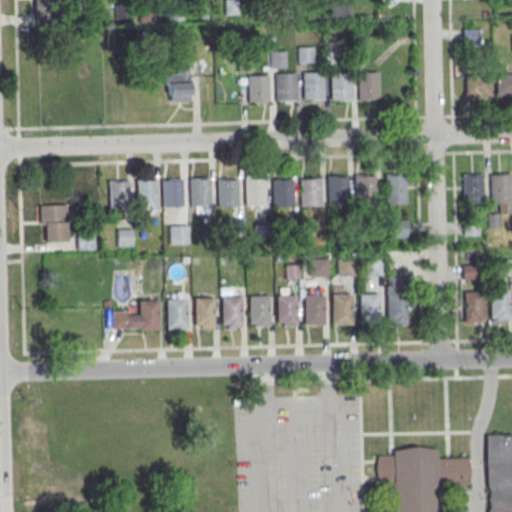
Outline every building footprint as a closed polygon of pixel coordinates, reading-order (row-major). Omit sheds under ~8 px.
[(53,0),(54,25),(35,26),(35,16),(33,16),(33,0),(53,0)] [(329,0),(347,0),(348,16),(329,16),(329,0)] [(277,1),(293,1),(294,18),(278,18),(277,1)] [(462,29),(477,29),(478,45),(463,45),(462,29)] [(297,46),(313,45),(313,63),(297,63),(297,46)] [(269,50),(285,50),(285,68),(269,68),(269,50)] [(187,100),(187,69),(163,69),(163,100),(187,100)] [(301,73),(322,72),(323,99),(302,100),(301,73)] [(357,73),(377,72),(378,100),(358,101),(357,73)] [(274,74),(294,73),(295,101),(275,101),(274,74)] [(329,74),(349,73),(350,101),(330,101),(329,74)] [(464,76),(490,75),(491,97),(465,98),(464,76)] [(494,75),(511,75),(511,96),(495,97),(494,75)] [(246,77),(266,76),(267,103),(247,104),(246,77)] [(384,175),(405,174),(406,202),(385,203),(384,175)] [(353,175),(373,175),(374,203),(354,204),(353,175)] [(462,175),(480,175),(481,203),(463,203),(462,175)] [(489,175),(507,175),(508,203),(490,203),(489,175)] [(326,177),(346,176),(347,204),(326,205),(326,177)] [(188,179),(208,178),(209,206),(189,207),(188,179)] [(216,179),(236,178),(237,207),(217,208),(216,179)] [(243,179),(264,178),(265,206),(244,207),(243,179)] [(299,179),(319,178),(320,206),(299,207),(299,179)] [(160,180),(180,179),(181,207),(161,208),(160,180)] [(271,179),(291,179),(292,207),(272,208),(271,179)] [(134,180),(155,180),(156,210),(135,211),(134,180)] [(107,182),(127,181),(128,210),(107,210),(107,182)] [(39,204),(39,242),(66,242),(66,204),(39,204)] [(388,237),(406,237),(406,219),(388,219),(388,237)] [(462,220),(477,220),(478,236),(462,236),(462,220)] [(169,227),(186,227),(187,244),(169,244),(169,227)] [(116,230),(131,229),(131,247),(116,247),(116,230)] [(75,235),(75,250),(93,250),(93,235),(75,235)] [(336,259),(353,258),(353,276),(336,276),(336,259)] [(365,259),(381,259),(381,275),(365,276),(365,259)] [(496,260),(511,259),(511,275),(496,276),(496,260)] [(308,260),(325,260),(325,277),(308,277),(308,260)] [(461,265),(476,264),(477,281),(461,281),(461,265)] [(488,291),(508,290),(509,321),(494,322),(494,318),(489,319),(488,291)] [(483,291),(462,291),(462,320),(483,320),(483,291)] [(357,295),(377,294),(378,325),(363,326),(363,322),(358,323),(357,295)] [(385,295),(405,294),(406,325),(392,326),(391,322),(386,323),(385,295)] [(275,296),(295,295),(296,326),(281,327),(281,324),(275,324),(275,296)] [(302,296),(322,295),(323,326),(303,327),(302,296)] [(329,295),(350,295),(351,325),(330,326),(329,295)] [(219,298),(239,297),(240,328),(225,329),(225,325),(220,326),(219,298)] [(246,297),(267,297),(268,327),(253,328),(253,325),(247,325),(246,297)] [(191,299),(212,298),(213,329),(198,329),(198,326),(192,327),(191,299)] [(164,300),(184,300),(185,331),(165,331),(164,300)] [(137,301),(157,301),(158,332),(137,332),(137,329),(111,329),(110,312),(124,312),(124,316),(137,316),(137,301)] [(41,325),(41,344),(58,344),(58,325),(41,325)] [(94,326),(81,326),(81,347),(94,347),(94,326)] [(489,511),(487,437),(511,436),(511,511),(489,511)] [(394,451),(437,450),(437,460),(468,460),(468,487),(437,487),(437,511),(394,511),(394,481),(377,481),(377,456),(394,456),(394,451)]
